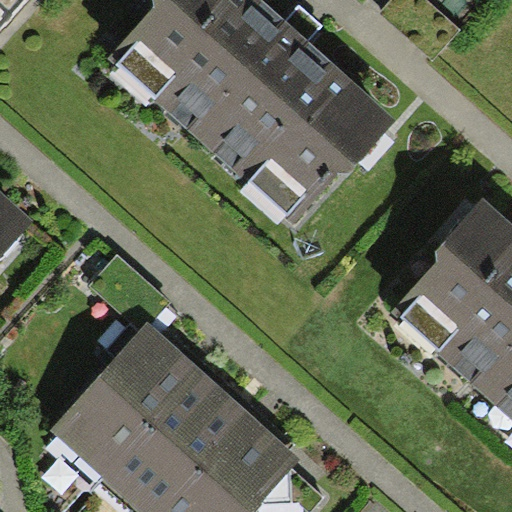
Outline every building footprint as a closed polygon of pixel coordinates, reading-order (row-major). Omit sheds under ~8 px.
[(395,122),(261,0),(154,0),(155,9),(108,56),(293,223),(337,173),(351,172),(395,122)] [(0,259),(32,223),(0,193),(0,259)] [(511,224),(483,198),(437,249),(439,263),(392,311),(511,419),(511,224)] [(198,366),(148,322),(51,432),(101,476),(198,366)] [(198,366),(101,476),(141,511),(152,511),(245,408),(198,366)] [(251,511),(301,457),(245,408),(152,511),(251,511)]
